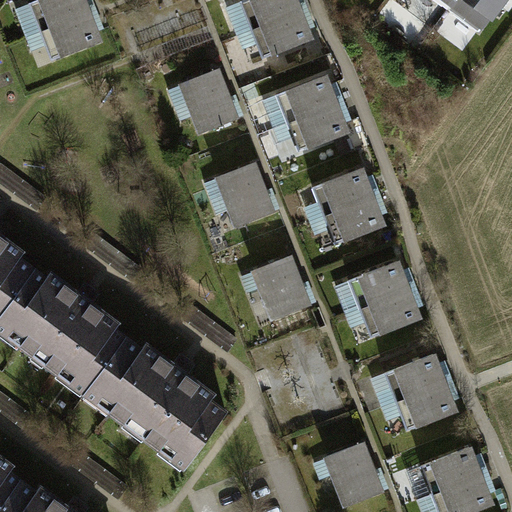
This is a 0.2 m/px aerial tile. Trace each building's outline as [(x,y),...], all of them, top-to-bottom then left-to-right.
[(89,0),(39,0),(19,8),(42,61),(104,35),(89,0)] [(304,0),(236,0),(261,56),(318,31),(304,0)] [(448,0),(482,26),(490,15),(493,18),(506,0),(448,0)] [(222,68),(181,83),(198,129),(239,114),(222,68)] [(337,75),(270,101),(291,154),(358,129),(337,75)] [(256,162),(211,179),(227,221),(272,205),(256,162)] [(373,166),(302,192),(322,247),(393,221),(373,166)] [(0,219),(0,326),(167,457),(219,391),(0,219)] [(291,257),(243,273),(258,321),(307,305),(291,257)] [(407,261),(351,283),(373,339),(429,317),(407,261)] [(463,407),(441,349),(378,373),(400,431),(463,407)] [(102,511),(0,436),(0,511),(102,511)] [(479,443),(416,468),(432,511),(474,511),(502,501),(479,443)] [(384,490),(367,446),(321,463),(337,507),(384,490)]
